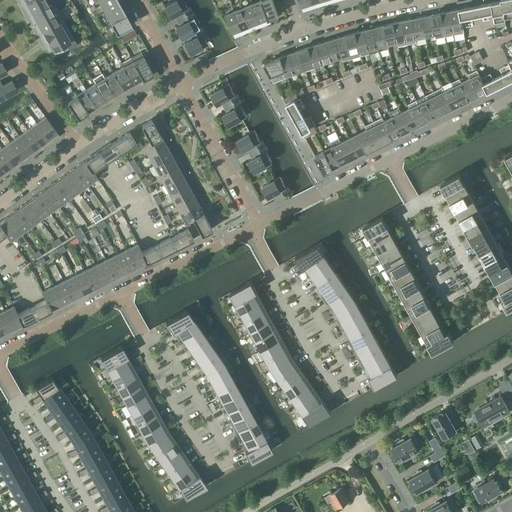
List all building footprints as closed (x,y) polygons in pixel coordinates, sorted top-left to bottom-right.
[(28,7),(32,13),(53,2),(51,0),(33,0),(23,6),(24,9),(28,7)] [(101,0),(98,2),(104,12),(119,4),(117,0),(101,0)] [(173,14),(176,20),(190,12),(182,0),(174,0),(163,6),(169,17),(173,14)] [(262,0),(252,4),(261,26),(264,25),(263,21),(269,19),(262,0)] [(261,0),(262,0),(269,19),(278,15),(272,0),(261,0)] [(494,22),(505,20),(500,0),(501,1),(490,3),(492,12),(494,22)] [(505,18),(511,16),(511,0),(500,0),(505,20),(505,18)] [(32,22),(33,25),(58,11),(53,2),(32,13),(36,20),(32,22)] [(483,14),(492,12),(490,3),(481,5),(475,6),(476,15),(483,14)] [(104,12),(110,23),(125,14),(119,4),(104,12)] [(252,4),(243,7),(251,26),(257,23),(258,27),(261,26),(252,4)] [(461,18),(476,15),(475,6),(459,9),(461,18)] [(243,7),(234,11),(244,33),(246,32),(245,28),(251,26),(243,7)] [(464,33),(461,18),(459,9),(449,11),(454,35),(464,33)] [(38,26),(42,32),(63,21),(58,11),(33,25),(35,28),(38,26)] [(244,33),(234,11),(225,15),(233,33),(239,31),(241,35),(244,33)] [(445,37),(454,35),(449,11),(440,13),(445,37)] [(175,27),(181,37),(198,28),(190,12),(176,20),(179,25),(175,27)] [(435,39),(445,37),(440,13),(431,15),(435,35),(435,39)] [(125,14),(110,23),(116,33),(131,25),(125,14)] [(425,37),(435,35),(431,15),(421,17),(425,37)] [(416,39),(425,37),(421,17),(412,19),(416,39)] [(416,39),(412,19),(402,21),(407,44),(416,43),(416,39)] [(42,41),(44,44),(69,30),(63,21),(42,32),(46,39),(42,41)] [(398,47),(407,44),(402,21),(392,23),(397,43),(398,47)] [(388,45),(397,43),(392,23),(383,25),(388,45)] [(387,45),(388,45),(383,25),(373,28),(378,47),(379,51),(388,49),(387,45)] [(198,28),(181,37),(181,38),(185,35),(188,40),(183,43),(189,53),(207,43),(198,28)] [(370,53),(379,51),(378,47),(373,28),(364,30),(369,49),(370,53)] [(69,30),(44,44),(45,47),(49,45),(55,55),(67,48),(65,45),(74,40),(69,30)] [(354,33),(361,56),(370,53),(364,30),(354,33)] [(361,56),(360,52),(354,33),(345,35),(352,59),(361,56)] [(343,61),(352,59),(345,35),(335,38),(341,57),(343,61)] [(332,60),(341,57),(335,38),(326,41),(332,60)] [(323,63),(332,60),(326,41),(317,44),(323,63)] [(314,66),(323,63),(317,44),(307,47),(314,66)] [(305,69),(314,66),(307,47),(298,51),(305,69)] [(296,73),(305,69),(298,51),(289,54),(296,73)] [(479,51),(473,54),(476,59),(481,57),(479,51)] [(141,52),(131,57),(144,82),(147,81),(145,77),(152,73),(141,52)] [(287,76),(296,73),(289,54),(280,57),(287,76)] [(476,59),(473,54),(470,56),(474,64),(483,60),(481,57),(476,59)] [(132,61),(123,66),(133,84),(140,80),(142,84),(144,82),(131,57),(130,58),(132,61)] [(274,81),(287,76),(280,57),(264,63),(274,81)] [(123,66),(114,72),(126,93),(129,91),(126,88),(133,84),(123,66)] [(499,75),(497,76),(501,84),(503,84),(511,79),(511,69),(499,75)] [(468,74),(470,78),(479,96),(488,91),(483,83),(477,70),(468,74)] [(114,72),(104,78),(114,95),(121,91),(123,94),(126,93),(114,72)] [(497,76),(483,83),(488,91),(501,84),(497,76)] [(66,77),(59,79),(61,85),(68,84),(66,77)] [(104,78),(95,83),(107,104),(110,102),(108,99),(114,95),(104,78)] [(470,78),(461,82),(470,100),(479,96),(470,78)] [(451,83),(452,87),(461,104),(470,100),(461,82),(459,79),(451,83)] [(0,99),(16,90),(11,80),(2,85),(0,81),(0,99)] [(95,83),(85,89),(96,106),(102,102),(105,106),(107,104),(95,83)] [(221,102),(224,107),(238,99),(229,84),(211,93),(217,104),(221,102)] [(442,87),(433,91),(444,113),(453,109),(444,91),(442,87)] [(452,87),(444,91),(453,109),(461,104),(452,87)] [(74,92),(89,115),(92,114),(90,110),(96,106),(85,89),(76,95),(74,92)] [(433,91),(425,96),(436,117),(444,113),(433,91)] [(89,115),(74,92),(64,98),(78,118),(84,114),(87,117),(89,115)] [(292,114),(294,118),(302,114),(294,100),(297,98),(294,93),(288,96),(291,101),(286,104),(292,114)] [(425,96),(416,100),(427,122),(436,117),(425,96)] [(238,99),(224,107),(227,112),(223,114),(229,125),(246,115),(238,99)] [(408,104),(409,108),(418,126),(427,122),(416,100),(408,104)] [(409,108),(401,112),(410,130),(418,126),(409,108)] [(401,112),(392,117),(401,134),(410,130),(401,112)] [(302,114),(294,118),(297,123),(305,138),(316,132),(313,127),(310,128),(302,114)] [(45,116),(36,123),(50,143),(53,141),(50,137),(57,133),(45,116)] [(382,117),(373,122),(384,143),(393,139),(384,121),(382,117)] [(392,117),(384,121),(393,139),(401,134),(392,117)] [(141,125),(150,142),(160,136),(151,119),(148,121),(141,125)] [(365,126),(367,129),(375,147),(384,143),(373,122),(365,126)] [(36,123),(27,129),(39,146),(45,141),(48,144),(50,143),(36,123)] [(27,129),(18,136),(33,155),(35,154),(33,150),(39,146),(27,129)] [(367,129),(358,134),(367,152),(375,147),(367,129)] [(247,148),(250,153),(263,146),(255,130),(237,140),(243,150),(247,148)] [(114,141),(112,143),(118,152),(121,150),(135,142),(129,132),(126,134),(126,133),(124,134),(124,135),(121,137),(121,136),(119,138),(114,141)] [(358,134),(349,138),(358,156),(367,152),(358,134)] [(18,136),(10,142),(21,158),(28,154),(30,157),(33,155),(18,136)] [(143,146),(148,156),(166,146),(163,141),(163,140),(162,138),(161,138),(160,136),(150,142),(143,146)] [(332,147),(341,165),(350,160),(341,142),(338,138),(330,142),(332,147)] [(349,138),(341,142),(350,160),(358,156),(349,138)] [(10,142),(1,148),(15,168),(18,166),(15,163),(21,158),(10,142)] [(94,155),(85,161),(96,177),(97,177),(92,170),(105,161),(118,152),(112,143),(102,149),(94,155)] [(148,156),(153,165),(171,155),(170,154),(171,154),(169,151),(166,146),(148,156)] [(263,146),(250,153),(253,159),(249,161),(254,171),(272,162),(263,146)] [(332,147),(324,151),(332,169),(341,165),(332,147)] [(1,148),(0,149),(0,165),(4,171),(10,166),(13,170),(15,168),(1,148)] [(332,169),(324,151),(315,155),(314,155),(324,173),(332,169)] [(153,165),(158,174),(176,165),(173,160),(174,159),(172,157),(171,155),(153,165)] [(76,167),(75,168),(87,184),(96,177),(85,161),(80,165),(78,165),(76,166),(76,167)] [(135,163),(131,166),(137,175),(141,172),(135,163)] [(158,174),(164,184),(181,174),(180,173),(181,172),(180,170),(179,170),(176,165),(158,174)] [(71,171),(66,175),(77,191),(87,184),(75,168),(74,169),(73,169),(71,170),(71,171)] [(164,184),(169,193),(186,184),(183,178),(184,178),(183,175),(182,176),(181,174),(164,184)] [(440,184),(445,193),(464,183),(459,174),(440,184)] [(57,181),(56,182),(68,198),(77,191),(66,175),(60,179),(59,179),(57,180),(57,181)] [(280,177),(262,186),(268,197),(273,194),(276,200),(284,196),(286,195),(285,195),(289,193),(280,177)] [(51,185),(46,189),(58,205),(68,198),(56,182),(55,183),(53,183),(52,184),(51,185)] [(445,193),(450,202),(469,191),(464,183),(445,193)] [(169,193),(174,203),(192,193),(191,192),(191,191),(190,189),(189,189),(186,184),(169,193)] [(38,195),(37,196),(49,212),(58,205),(46,189),(41,193),(40,193),(38,194),(38,195)] [(450,202),(454,210),(473,200),(469,191),(450,202)] [(174,203),(179,212),(197,203),(194,197),(195,197),(193,194),(192,195),(192,193),(174,203)] [(32,199),(27,203),(39,219),(49,212),(37,196),(36,197),(34,197),(33,198),(32,199)] [(454,210),(459,218),(478,208),(473,200),(454,210)] [(19,209),(18,210),(30,226),(39,219),(27,203),(22,207),(21,206),(19,208),(19,209)] [(179,212),(184,221),(202,212),(201,211),(202,210),(200,208),(197,203),(179,212)] [(459,218),(463,227),(482,216),(478,208),(459,218)] [(13,213),(8,217),(20,233),(30,226),(18,210),(17,211),(15,210),(14,212),(13,213)] [(202,212),(184,221),(185,222),(184,222),(186,227),(190,225),(187,221),(192,218),(201,235),(211,229),(202,212)] [(363,226),(368,235),(387,225),(382,216),(363,226)] [(463,227),(468,235),(487,225),(482,216),(463,227)] [(0,222),(0,225),(11,240),(20,233),(8,217),(3,220),(2,220),(0,222)] [(0,225),(0,236),(5,233),(10,240),(11,240),(0,225)] [(368,235),(373,244),(392,233),(387,225),(368,235)] [(468,235),(473,244),(492,233),(487,225),(468,235)] [(173,236),(170,237),(175,248),(183,244),(185,243),(188,241),(188,242),(190,241),(190,240),(193,239),(187,229),(173,236)] [(373,244),(377,252),(396,242),(392,233),(373,244)] [(474,244),(479,253),(494,245),(489,236),(492,234),(492,233),(473,244),(474,244)] [(151,247),(141,252),(146,262),(156,257),(175,248),(170,237),(151,247)] [(377,252),(382,261),(401,250),(396,242),(377,252)] [(137,244),(126,249),(135,267),(136,267),(138,267),(140,266),(140,265),(146,262),(141,252),(137,244)] [(295,257),(302,268),(323,253),(317,245),(295,257)] [(479,253),(484,262),(499,254),(494,245),(479,253)] [(126,249),(116,255),(125,273),(130,270),(132,270),(134,269),(134,268),(135,267),(126,249)] [(382,261),(387,269),(405,259),(401,250),(382,261)] [(303,268),(309,276),(329,262),(323,253),(302,268),(303,268)] [(484,262),(490,272),(504,264),(499,254),(484,262)] [(116,255),(105,260),(114,278),(115,277),(117,278),(119,277),(119,275),(125,273),(116,255)] [(387,269),(391,278),(410,267),(405,259),(387,269)] [(105,260),(95,265),(104,283),(109,280),(111,281),(112,280),(113,278),(114,278),(105,260)] [(309,276),(315,285),(336,271),(329,262),(309,276)] [(490,272),(495,281),(510,273),(504,264),(490,272)] [(95,265),(84,270),(93,288),(94,288),(96,288),(98,287),(98,286),(104,283),(95,265)] [(391,278),(396,286),(415,276),(410,267),(391,278)] [(84,270),(73,276),(82,294),(88,291),(89,291),(91,290),(92,289),(93,288),(84,270)] [(315,285),(321,294),(342,280),(336,271),(315,285)] [(495,281),(500,291),(511,284),(511,277),(510,273),(495,281)] [(73,276),(63,281),(72,299),(73,298),(74,299),(76,298),(77,296),(82,294),(73,276)] [(400,286),(404,294),(419,286),(414,277),(415,276),(396,286),(397,287),(400,286)] [(321,294),(327,303),(348,288),(342,280),(321,294)] [(63,281),(52,286),(61,304),(67,301),(68,302),(70,301),(71,300),(72,299),(63,281)] [(230,293),(235,303),(256,291),(251,281),(230,293)] [(501,301),(502,302),(511,296),(511,284),(500,291),(505,300),(501,301)] [(52,286),(42,291),(51,309),(52,309),(53,309),(55,308),(56,307),(61,304),(52,286)] [(404,294),(410,303),(424,295),(419,286),(404,294)] [(330,301),(336,309),(355,299),(351,293),(348,288),(327,303),(330,301)] [(13,306),(22,324),(51,309),(42,291),(41,292),(45,300),(17,314),(13,306)] [(235,303),(240,312),(261,301),(256,292),(257,291),(256,291),(235,303)] [(410,303),(415,313),(430,305),(424,295),(410,303)] [(511,296),(502,302),(507,311),(511,308),(511,296)] [(338,320),(360,308),(355,299),(336,309),(341,319),(338,320)] [(240,312),(246,322),(267,310),(261,301),(240,312)] [(415,313),(420,322),(435,314),(430,305),(415,313)] [(13,306),(4,310),(13,328),(22,324),(13,306)] [(338,320),(343,330),(365,318),(360,308),(338,320)] [(4,310),(0,312),(0,325),(4,333),(13,328),(4,310)] [(165,322),(172,332),(192,318),(186,310),(165,322)] [(246,322),(251,331),(272,320),(272,319),(269,321),(264,312),(267,311),(267,310),(246,322)] [(420,322),(425,332),(440,324),(435,314),(420,322)] [(192,318),(172,332),(173,333),(179,341),(181,339),(198,327),(192,318)] [(343,330),(348,339),(370,327),(365,318),(343,330)] [(251,331),(256,341),(277,329),(272,320),(251,331)] [(427,342),(427,343),(449,331),(448,331),(445,333),(440,324),(425,332),(430,340),(427,342)] [(181,339),(187,348),(204,336),(198,327),(181,339)] [(353,348),(354,349),(376,337),(370,327),(348,339),(349,340),(351,338),(356,347),(353,348)] [(256,341),(261,350),(282,338),(277,329),(256,341)] [(449,331),(427,343),(432,352),(454,340),(449,331)] [(187,348),(194,357),(211,345),(204,336),(187,348)] [(354,349),(359,358),(381,346),(376,337),(354,349)] [(282,338),(261,350),(266,359),(263,361),(285,349),(287,348),(282,338)] [(194,357),(200,366),(217,354),(211,345),(194,357)] [(100,357),(105,367),(127,356),(121,346),(100,357)] [(359,358),(364,368),(386,355),(381,346),(359,358)] [(263,361),(269,371),(290,359),(285,349),(263,361)] [(200,366),(205,374),(224,364),(223,363),(217,354),(200,366)] [(368,377),(369,377),(391,365),(386,355),(364,368),(367,367),(372,375),(368,377)] [(105,367),(111,377),(131,365),(127,356),(105,367)] [(293,357),(269,371),(272,370),(279,379),(298,365),(293,357)] [(205,374),(211,383),(229,373),(224,364),(205,374)] [(111,377),(116,386),(137,375),(131,365),(111,377)] [(279,379),(285,388),(304,374),(298,365),(279,379)] [(391,365),(369,377),(374,387),(397,375),(391,365)] [(211,383),(216,393),(234,383),(229,373),(211,383)] [(285,388),(291,397),(311,383),(304,374),(285,388)] [(116,386),(121,396),(142,384),(137,375),(116,386)] [(40,395),(41,397),(57,386),(51,378),(34,387),(40,395)] [(216,393),(221,402),(239,392),(234,383),(216,393)] [(311,383),(291,397),(297,406),(317,392),(311,383)] [(121,396),(126,405),(147,394),(142,384),(121,396)] [(43,399),(48,406),(63,395),(57,386),(41,397),(43,399)] [(221,402),(226,412),(245,402),(239,392),(221,402)] [(297,406),(303,414),(323,401),(323,400),(317,392),(297,406)] [(126,405),(131,415),(152,403),(147,394),(126,405)] [(52,413),(54,415),(70,404),(63,395),(48,406),(52,413)] [(472,417),(474,420),(477,421),(479,419),(484,427),(491,423),(490,421),(503,415),(495,400),(475,411),(476,413),(473,415),(472,417)] [(323,401),(303,414),(309,423),(331,411),(323,401)] [(226,412),(232,421),(250,411),(245,402),(226,412)] [(131,415),(137,424),(158,413),(152,403),(131,415)] [(55,417),(60,423),(76,412),(70,404),(54,415),(55,417)] [(232,421),(229,423),(234,432),(255,421),(250,411),(232,421)] [(448,417),(445,411),(442,413),(441,411),(434,415),(435,417),(432,418),(445,440),(452,436),(450,433),(455,431),(452,424),(453,424),(449,417),(448,417)] [(65,430),(66,432),(82,421),(76,412),(60,423),(65,430)] [(137,424),(142,434),(163,422),(158,413),(137,424)] [(67,434),(72,441),(89,431),(82,421),(66,432),(67,434)] [(234,432),(239,442),(260,430),(255,421),(234,432)] [(142,434),(147,443),(168,431),(163,422),(142,434)] [(244,451),(265,440),(260,430),(239,442),(240,442),(242,441),(247,449),(244,451)] [(76,448),(77,451),(94,441),(89,431),(72,441),(76,448)] [(148,444),(154,453),(171,441),(166,434),(168,432),(168,431),(147,443),(148,444)] [(511,435),(483,451),(492,469),(511,457),(511,435)] [(396,459),(397,458),(399,461),(404,458),(406,460),(414,456),(412,453),(420,448),(414,436),(405,441),(404,440),(397,444),(397,445),(392,448),(393,451),(392,452),(396,459)] [(429,441),(436,452),(430,455),(434,461),(445,455),(435,437),(429,441)] [(474,450),(468,438),(462,442),(468,453),(474,450)] [(171,441),(154,453),(160,462),(177,450),(177,451),(180,449),(173,439),(171,441)] [(0,443),(0,455),(11,450),(7,442),(6,440),(0,443)] [(265,440),(244,451),(250,461),(271,450),(265,440)] [(79,453),(83,460),(99,451),(94,441),(77,451),(79,453)] [(0,455),(0,468),(16,459),(15,457),(11,450),(0,455)] [(160,462),(166,471),(183,459),(177,451),(177,450),(160,462)] [(87,467),(88,469),(105,460),(99,451),(83,460),(87,467)] [(0,468),(0,469),(5,478),(21,469),(17,461),(16,459),(0,468)] [(166,471),(172,480),(192,466),(189,467),(183,459),(166,471)] [(89,472),(93,479),(110,470),(105,460),(88,469),(89,472)] [(172,480),(179,489),(199,475),(198,474),(192,466),(172,480)] [(415,476),(409,480),(411,482),(409,483),(413,490),(415,489),(416,492),(422,489),(423,491),(431,487),(430,484),(438,479),(431,467),(422,472),(422,471),(415,475),(415,476)] [(5,478),(10,487),(27,478),(26,476),(21,469),(5,478)] [(97,486),(98,488),(115,479),(110,470),(93,479),(97,486)] [(199,475),(179,489),(184,497),(206,485),(199,475)] [(10,487),(15,497),(32,487),(28,480),(27,478),(10,487)] [(496,494),(495,493),(501,490),(499,488),(501,487),(497,480),(495,481),(494,478),(483,484),(482,482),(473,486),(475,489),(472,490),(479,502),(488,497),(489,498),(496,494)] [(99,491),(103,498),(120,489),(115,479),(98,488),(99,491)] [(463,486),(459,480),(448,486),(451,493),(463,486)] [(15,497),(20,506),(37,497),(36,495),(32,487),(15,497)] [(349,502),(340,488),(330,494),(325,497),(328,503),(330,502),(335,510),(349,502)] [(107,505),(109,507),(125,498),(120,489),(103,498),(107,505)] [(20,506),(23,511),(32,511),(42,506),(38,499),(37,497),(20,506)] [(110,509),(111,511),(122,511),(130,508),(125,498),(109,507),(110,509)] [(427,511),(454,511),(456,511),(449,499),(440,504),(439,503),(432,507),(433,508),(427,511)] [(284,511),(297,507),(294,500),(281,505),(284,511)]
